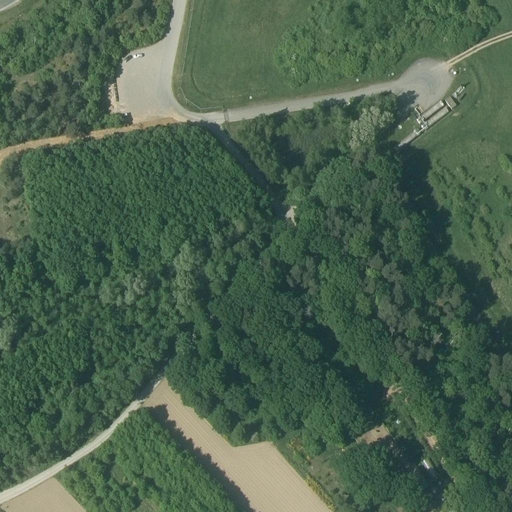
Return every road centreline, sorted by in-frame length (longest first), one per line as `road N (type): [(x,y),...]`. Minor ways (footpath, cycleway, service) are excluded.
road 1 (track): [(206,120),(286,220),(369,151),(511,371)]
road 2 (track): [(286,220),(274,247),(93,449),(0,501)]
road 3 (track): [(286,220),(479,511)]
road 4 (track): [(0,156),(183,121)]
